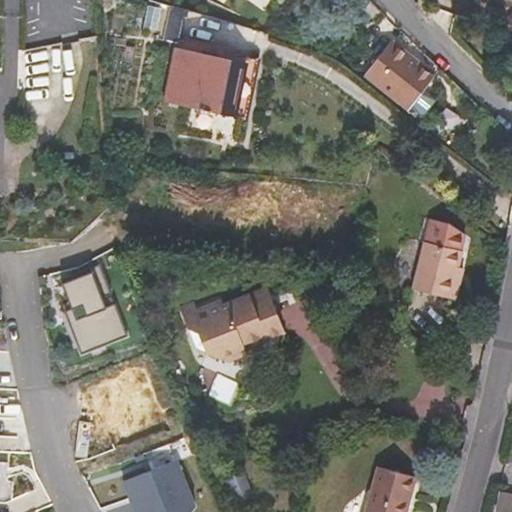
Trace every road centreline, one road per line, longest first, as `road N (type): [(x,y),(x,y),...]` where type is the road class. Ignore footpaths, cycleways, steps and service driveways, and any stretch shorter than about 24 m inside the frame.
road 1 (residential): [(464,511),(511,310)]
road 2 (residential): [(511,112),(393,0)]
